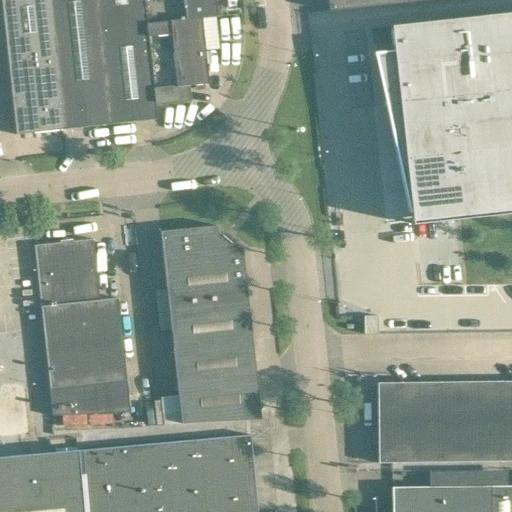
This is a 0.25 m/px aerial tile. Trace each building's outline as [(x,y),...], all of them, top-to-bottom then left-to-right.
[(1,0),(16,134),(63,129),(48,0),(1,0)] [(48,0),(63,129),(110,124),(99,29),(96,0),(48,0)] [(96,0),(99,29),(147,24),(201,18),(201,19),(217,17),(215,0),(96,0)] [(327,0),(329,10),(420,0),(327,0)] [(392,51),(373,53),(385,104),(398,103),(409,212),(411,224),(511,213),(511,12),(390,26),(392,51)] [(155,105),(191,101),(189,86),(208,84),(201,19),(201,18),(147,24),(155,105)] [(157,119),(155,105),(147,24),(99,29),(110,124),(157,119)] [(236,246),(217,231),(217,225),(160,231),(166,286),(245,278),(242,246),(236,246)] [(117,298),(99,300),(93,239),(68,241),(86,414),(130,411),(117,298)] [(53,416),(86,414),(68,241),(34,245),(53,416)] [(175,367),(254,358),(245,278),(166,286),(175,367)] [(364,334),(378,334),(378,316),(364,316),(364,334)] [(511,319),(458,317),(458,329),(511,330),(511,319)] [(182,423),(261,419),(254,358),(175,367),(182,423)] [(378,463),(511,460),(511,381),(377,383),(378,463)] [(257,511),(251,435),(0,457),(0,511),(257,511)] [(392,497),(374,497),(374,511),(511,511),(511,485),(507,485),(505,485),(492,485),(428,486),(392,487),(392,497)]
